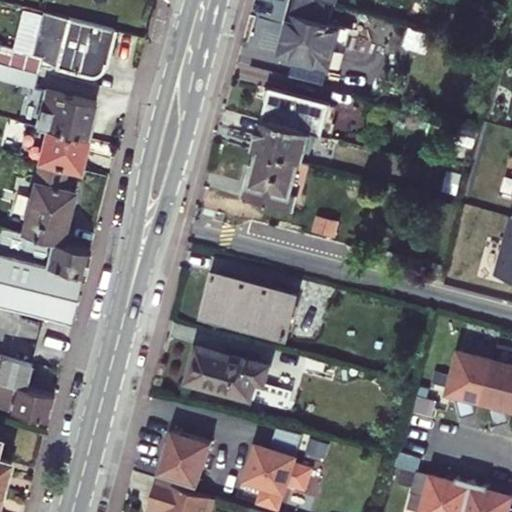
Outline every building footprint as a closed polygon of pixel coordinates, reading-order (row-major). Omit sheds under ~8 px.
[(336,21),(341,3),(331,0),(299,0),(285,52),(334,66),(345,24),(336,21)] [(111,59),(120,27),(58,11),(47,52),(6,43),(2,59),(41,69),(43,69),(46,58),(96,71),(105,69),(107,61),(111,59)] [(0,76),(37,86),(41,69),(2,59),(0,58),(0,76)] [(53,85),(44,121),(52,123),(93,133),(102,97),(53,85)] [(278,85),(269,118),(315,130),(324,133),(327,134),(336,101),(278,85)] [(270,149),(307,159),(315,130),(269,118),(262,147),(270,149)] [(52,123),(44,156),(46,157),(72,164),(84,167),(93,133),(52,123)] [(317,162),(324,133),(315,130),(307,159),(317,162)] [(304,192),(299,191),(307,159),(270,149),(266,166),(257,163),(249,194),(300,207),(304,192)] [(72,164),(46,157),(28,229),(72,239),(75,224),(70,223),(79,187),(67,185),(72,164)] [(511,219),(497,276),(511,279),(511,219)] [(0,221),(0,246),(90,269),(96,245),(72,239),(28,229),(0,221)] [(0,246),(0,299),(77,319),(90,269),(0,246)] [(291,339),(302,295),(220,274),(208,317),(291,339)] [(489,396),(500,355),(466,346),(455,387),(460,388),(460,387),(473,385),(476,391),(476,392),(489,396)] [(262,380),(271,382),(275,367),(201,348),(192,382),(257,399),(262,380)] [(0,375),(29,383),(35,360),(0,350),(0,375)] [(511,358),(500,355),(489,396),(494,397),(494,396),(507,393),(510,400),(510,401),(511,401),(511,358)] [(57,390),(29,383),(0,375),(0,402),(50,416),(57,390)] [(309,431),(283,424),(276,446),(263,442),(252,477),(268,482),(262,501),(285,508),(293,482),(304,485),(317,472),(319,464),(300,459),(309,431)] [(163,469),(203,482),(217,437),(177,425),(174,434),(173,434),(165,459),(167,459),(163,469)] [(0,487),(4,489),(13,454),(0,450),(0,449),(5,432),(0,430),(0,487)] [(317,472),(304,485),(312,487),(317,472)] [(219,498),(220,492),(163,474),(161,480),(219,498)] [(470,511),(479,479),(463,475),(462,480),(437,474),(427,511),(470,511)] [(494,483),(479,479),(470,511),(511,511),(511,492),(493,488),(494,483)] [(214,511),(219,498),(161,480),(155,500),(168,504),(165,511),(214,511)]
